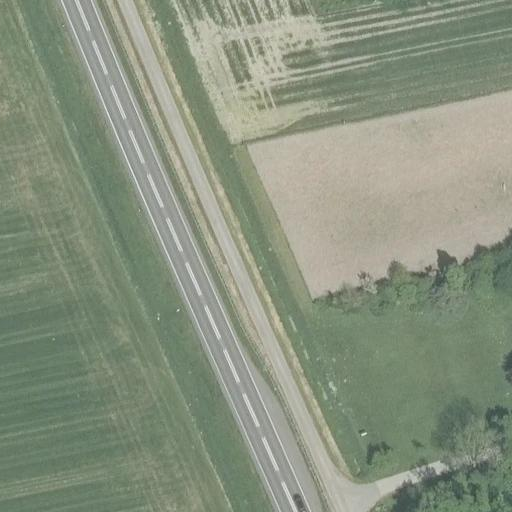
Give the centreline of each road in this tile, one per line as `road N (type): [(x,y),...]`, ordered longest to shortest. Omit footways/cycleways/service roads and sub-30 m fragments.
road 1 (unclassified): [(342,511),(124,0)]
road 2 (trunk): [(287,511),(74,0)]
